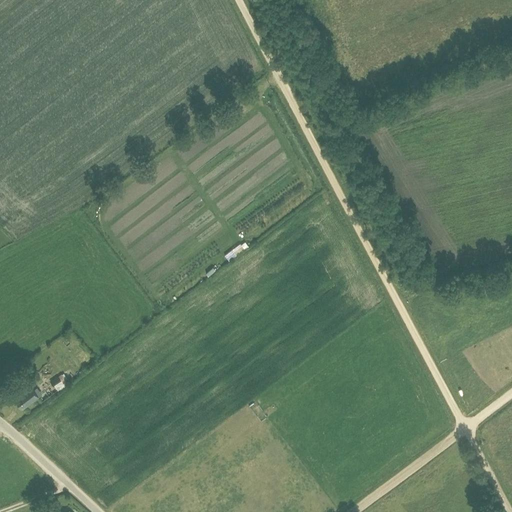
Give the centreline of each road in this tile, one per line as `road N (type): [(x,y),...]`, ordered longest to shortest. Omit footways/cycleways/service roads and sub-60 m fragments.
road 1 (track): [(510,511),(240,0)]
road 2 (track): [(466,426),(352,511)]
road 3 (unclassified): [(97,511),(0,421)]
